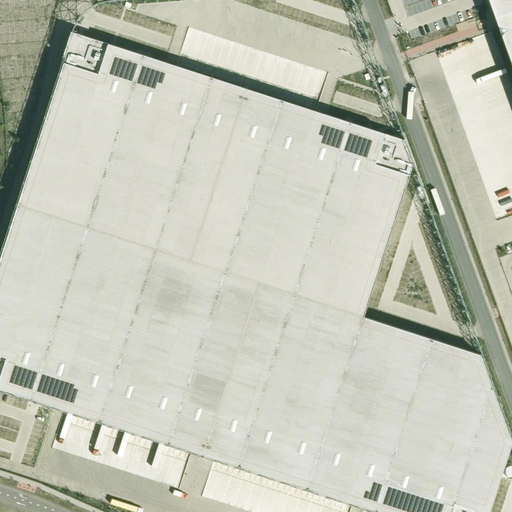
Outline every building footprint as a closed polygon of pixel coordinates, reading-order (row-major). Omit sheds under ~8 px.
[(511,0),(487,0),(498,30),(511,68),(511,0)] [(65,57),(17,204),(190,260),(246,88),(73,32),(65,57)] [(246,88),(190,260),(258,282),(363,316),(412,166),(411,163),(403,139),(246,88)] [(0,257),(0,388),(202,454),(258,282),(190,260),(17,204),(0,257)] [(258,282),(202,454),(379,511),(488,511),(511,442),(480,354),(363,316),(258,282)]
